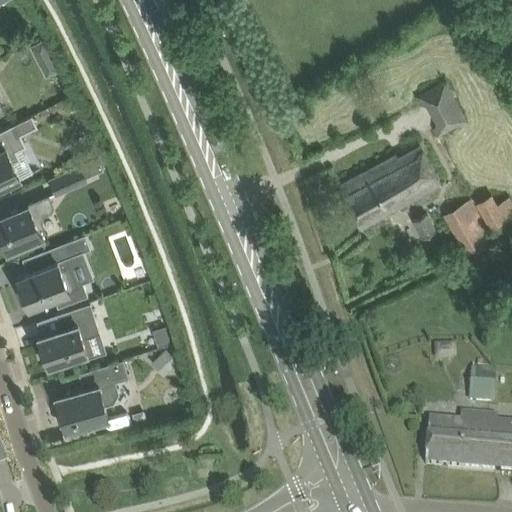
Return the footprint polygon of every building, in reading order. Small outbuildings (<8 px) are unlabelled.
[(30,45),(46,76),(60,69),(43,37),(30,45)] [(417,96),(422,105),(427,104),(438,124),(435,129),(439,136),(468,120),(447,80),(417,96)] [(0,186),(1,186),(21,177),(13,160),(20,157),(16,149),(26,145),(24,141),(21,135),(20,133),(37,125),(32,115),(15,123),(0,130),(0,186)] [(397,153),(356,175),(339,185),(361,226),(441,183),(421,146),(399,158),(397,153)] [(82,162),(50,177),(57,192),(88,178),(82,162)] [(0,233),(7,251),(26,243),(48,234),(42,218),(44,212),(48,211),(53,204),(49,194),(0,214),(0,233)] [(498,203),(495,197),(480,205),(493,229),(511,217),(511,197),(511,196),(498,203)] [(494,241),(492,239),(496,237),(472,198),(445,214),(471,256),(494,241)] [(430,212),(414,220),(422,237),(438,229),(430,212)] [(27,279),(20,282),(29,305),(53,296),(56,305),(85,293),(71,256),(91,248),(85,233),(42,250),(48,263),(24,272),(27,279)] [(38,335),(47,363),(59,360),(61,365),(74,360),(72,356),(88,350),(83,335),(100,330),(90,301),(56,312),(61,328),(38,335)] [(166,348),(153,361),(166,373),(179,361),(166,348)] [(61,404),(60,404),(62,411),(58,412),(61,424),(65,423),(66,427),(108,415),(105,403),(113,400),(119,392),(115,380),(128,376),(123,359),(80,371),(85,386),(62,392),(66,405),(62,406),(61,404)] [(472,369),(469,401),(493,403),(495,370),(472,369)] [(426,463),(502,470),(504,437),(507,437),(508,423),(489,422),(490,416),(466,414),(466,423),(430,420),(426,463)] [(504,437),(502,470),(511,470),(511,423),(508,423),(507,437),(504,437)]
